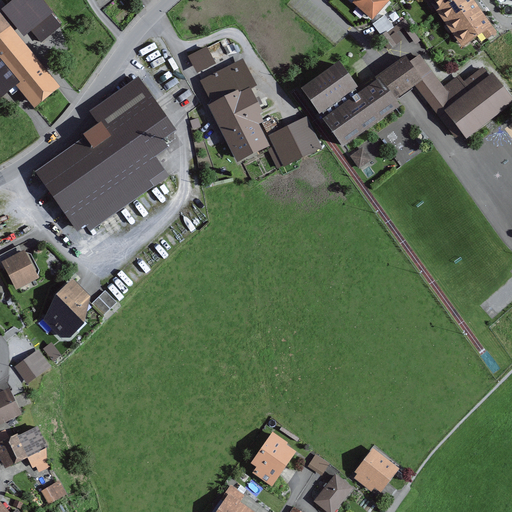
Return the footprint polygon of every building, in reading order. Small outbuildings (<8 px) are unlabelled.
[(353,0),(352,2),(372,21),(390,0),(389,0),(353,0)] [(428,0),(437,12),(453,0),(428,0)] [(445,23),(475,2),(473,0),(453,0),(437,12),(445,23)] [(453,34),(482,12),(475,2),(445,23),(453,34)] [(40,43),(62,26),(51,12),(29,30),(40,43)] [(490,41),(499,34),(489,20),(488,20),(482,12),(453,34),(462,47),(483,33),(487,39),(488,38),(490,41)] [(61,88),(0,13),(0,99),(16,86),(35,109),(61,88)] [(396,22),(392,16),(388,19),(385,14),(372,23),(381,35),(386,30),(387,31),(394,26),(393,25),(396,22)] [(396,44),(402,40),(396,32),(403,27),(413,40),(418,37),(405,18),(394,26),(387,31),(386,30),(381,35),(378,36),(388,50),(396,44)] [(190,53),(197,70),(217,62),(209,45),(190,53)] [(321,112),(325,117),(321,120),(342,148),(400,106),(395,99),(415,84),(454,138),(461,133),(465,139),(469,136),(511,104),(511,98),(493,73),(489,76),(482,67),(464,81),(459,74),(443,86),(419,53),(409,61),(405,55),(375,77),(376,80),(358,93),(355,89),(357,87),(338,61),(299,89),(318,114),(321,112)] [(236,163),(270,146),(259,124),(262,123),(264,121),(263,119),(250,88),(256,85),(242,58),(199,80),(211,103),(206,105),(236,163)] [(202,77),(221,68),(218,62),(199,71),(202,77)] [(176,131),(138,78),(90,111),(101,127),(35,174),(77,233),(86,226),(91,233),(169,178),(155,158),(169,148),(163,140),(176,131)] [(268,149),(277,168),(283,165),(283,167),(322,147),(306,116),(280,129),(272,114),(263,119),(264,121),(262,123),(273,146),(268,149)] [(372,159),(364,147),(350,156),(359,168),(360,167),(372,159)] [(26,253),(24,250),(1,262),(16,289),(39,277),(38,274),(39,268),(32,254),(26,253)] [(91,299),(72,279),(55,296),(55,297),(83,327),(84,325),(91,299)] [(117,303),(105,291),(92,304),(103,316),(117,303)] [(83,327),(55,297),(43,321),(60,339),(69,340),(83,327)] [(61,356),(51,343),(43,349),(53,362),(61,356)] [(51,367),(38,349),(15,366),(28,384),(51,367)] [(0,423),(22,413),(10,386),(0,390),(0,423)] [(47,457),(48,446),(49,446),(38,424),(19,433),(18,431),(0,439),(0,455),(5,466),(28,455),(34,467),(37,465),(40,470),(51,465),(47,457)] [(289,441),(274,430),(252,462),(257,466),(253,471),(273,485),(297,450),(288,443),(289,441)] [(372,489),(375,486),(381,491),(400,467),(373,446),(354,470),(357,472),(354,475),(372,489)] [(322,476),(330,463),(315,454),(307,466),(322,476)] [(329,511),(334,511),(355,487),(337,472),(315,500),(329,511)] [(67,494),(59,480),(41,491),(49,505),(67,494)] [(224,493),(227,495),(218,507),(225,511),(258,511),(241,500),(247,492),(232,482),(224,493)] [(21,507),(24,501),(16,498),(14,505),(21,507)] [(12,511),(11,511),(0,499),(0,511),(23,511),(18,507),(12,511)]
